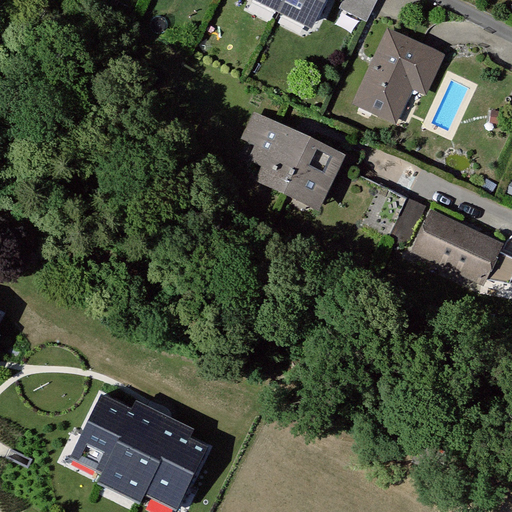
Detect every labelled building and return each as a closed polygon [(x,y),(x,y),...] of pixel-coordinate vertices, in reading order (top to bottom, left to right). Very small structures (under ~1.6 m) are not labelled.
[(319,0),(237,0),(302,34),(319,0)] [(345,0),(342,6),(369,18),(377,0),(345,0)] [(445,55),(380,30),(349,108),(393,126),(408,87),(429,96),(445,55)] [(337,161),(250,119),(239,142),(250,148),(241,166),(253,172),(246,186),(310,217),(337,161)] [(500,248),(423,213),(405,253),(483,287),(500,248)] [(133,411),(101,396),(71,458),(102,473),(98,482),(141,504),(146,494),(179,510),(209,449),(188,439),(192,431),(163,417),(137,404),(133,411)]
